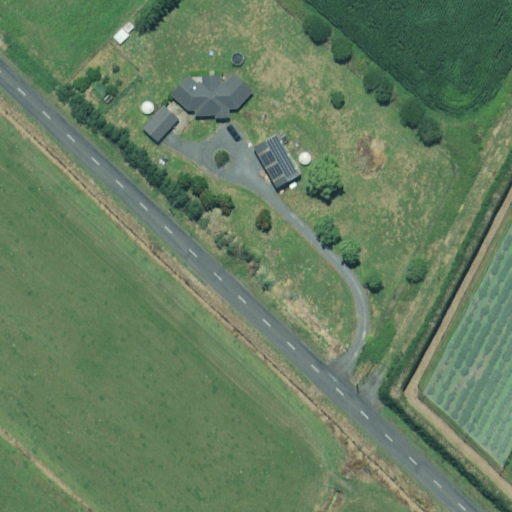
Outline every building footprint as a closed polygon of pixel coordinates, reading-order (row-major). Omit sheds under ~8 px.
[(132,36),(138,29),(132,23),(116,39),(123,47),(133,37),(132,36)] [(197,112),(198,117),(217,117),(217,120),(233,120),(232,111),(239,110),(257,93),(238,74),(227,85),(225,83),(220,77),(208,78),(201,86),(193,78),(175,96),(191,112),(197,112)] [(146,130),(150,133),(145,138),(157,148),(163,141),(182,120),(168,107),(146,130)] [(304,176),(281,134),(256,148),(279,190),(304,176)] [(304,165),(305,166),(307,166),(308,166),(309,166),(311,165),(312,165),(313,164),(314,163),(314,161),(315,160),(315,159),(315,157),(315,156),(314,155),(313,153),(313,152),(311,152),(310,151),(309,150),(308,150),(306,150),(305,151),(304,151),(302,152),(301,153),(301,154),(300,155),(299,156),(299,158),(299,159),(300,160),(300,162),(301,163),(302,164),(303,165),(304,165)]
